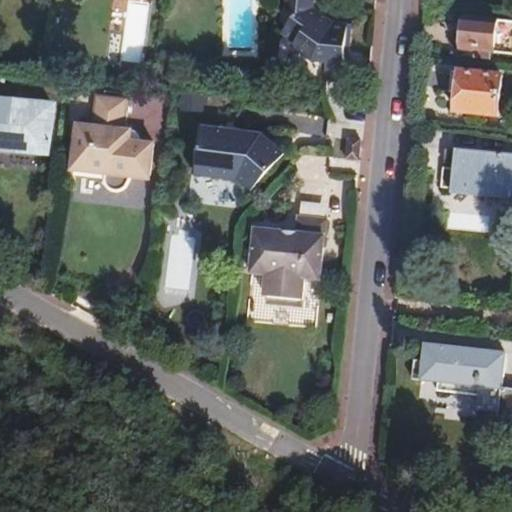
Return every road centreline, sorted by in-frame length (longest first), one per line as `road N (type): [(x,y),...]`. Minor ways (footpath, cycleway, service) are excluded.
road 1 (residential): [(398,0),(353,453),(340,481)]
road 2 (residential): [(0,295),(340,481)]
